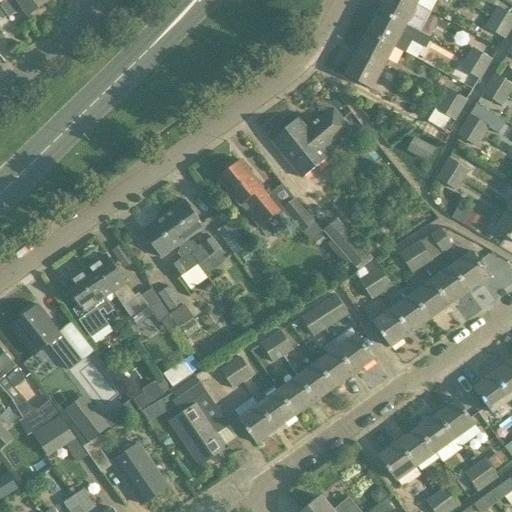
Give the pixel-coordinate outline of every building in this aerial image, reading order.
[(47,0),(6,0),(5,1),(5,2),(0,5),(0,17),(6,14),(9,18),(21,9),(26,16),(48,0),(47,0)] [(416,4),(407,0),(382,0),(377,11),(405,26),(416,4)] [(511,26),(511,15),(497,7),(491,17),(511,29),(511,26)] [(405,26),(377,11),(366,32),(394,47),(405,53),(411,41),(422,47),(427,37),(416,32),(405,26)] [(485,27),(504,39),(511,29),(491,17),(485,27)] [(394,47),(366,32),(355,53),(382,68),(394,47)] [(492,60),(472,48),(466,58),(486,70),(492,60)] [(382,68),(355,53),(343,75),(371,90),(378,77),(392,85),(397,76),(382,68)] [(480,80),(486,70),(466,58),(460,68),(480,80)] [(511,89),(511,84),(494,74),(488,84),(508,96),(511,89)] [(475,105),(495,117),(508,96),(488,84),(475,105)] [(467,101),(447,88),(441,99),(461,111),(467,101)] [(428,121),(422,132),(444,144),(450,133),(450,132),(454,121),(455,121),(461,111),(441,99),(427,121),(428,121)] [(495,117),(475,105),(463,125),(483,138),(495,117)] [(331,109),(307,130),(298,119),(271,141),(301,178),(328,156),(322,148),(347,128),(331,109)] [(457,135),(477,147),(483,138),(463,125),(457,135)] [(434,149),(414,138),(408,150),(428,161),(434,149)] [(468,170),(449,158),(442,168),(462,180),(468,170)] [(260,188),(261,188),(239,161),(217,178),(256,228),(278,211),(260,188)] [(436,178),(456,190),(462,180),(442,168),(436,178)] [(295,198),(282,208),(301,233),(302,232),(310,241),(321,232),(295,198)] [(163,216),(198,264),(220,248),(211,236),(197,247),(192,240),(190,242),(187,239),(204,227),(185,201),(163,216)] [(511,211),(507,209),(494,230),(511,241),(511,211)] [(474,230),(481,218),(470,211),(463,224),(474,230)] [(198,264),(163,216),(142,232),(161,258),(177,246),(180,250),(177,252),(182,259),(167,269),(176,280),(198,264)] [(323,231),(355,267),(368,256),(361,247),(369,239),(362,231),(354,238),(337,219),(323,231)] [(217,231),(234,255),(247,245),(230,222),(217,231)] [(384,235),(378,228),(371,233),(377,241),(384,235)] [(443,254),(452,247),(439,228),(430,234),(443,254)] [(432,260),(419,241),(408,248),(422,267),(432,260)] [(399,254),(412,273),(422,267),(408,248),(399,254)] [(450,266),(468,291),(489,277),(470,251),(450,266)] [(108,256),(86,271),(104,298),(112,292),(122,306),(125,304),(134,316),(147,307),(158,323),(169,316),(168,315),(151,289),(140,297),(137,300),(135,297),(125,283),(126,282),(108,256)] [(391,287),(375,261),(364,268),(382,293),(391,287)] [(431,280),(449,305),(468,291),(450,266),(431,280)] [(355,273),(372,299),(382,293),(364,268),(355,273)] [(104,298),(86,271),(65,286),(85,315),(78,320),(91,338),(109,325),(99,311),(103,309),(107,315),(114,310),(104,298)] [(272,289),(277,285),(271,277),(266,281),(272,289)] [(411,293),(429,319),(449,305),(431,280),(411,293)] [(171,313),(168,315),(169,316),(178,329),(193,318),(184,304),(182,305),(169,286),(157,294),(171,313)] [(392,307),(410,333),(429,319),(411,293),(392,307)] [(348,315),(336,295),(309,311),(323,331),(348,315)] [(32,356),(48,344),(69,371),(81,361),(37,305),(9,326),(32,356)] [(410,333),(392,307),(372,322),(390,347),(410,333)] [(301,317),(313,337),(323,331),(309,311),(301,317)] [(244,325),(234,332),(233,338),(237,345),(251,335),(244,325)] [(293,350),(280,331),(269,338),(283,357),(293,350)] [(335,347),(353,373),(373,358),(355,333),(335,347)] [(260,343),(273,363),(283,357),(269,338),(260,343)] [(316,361),(334,387),(353,373),(335,347),(334,348),(331,344),(324,349),(327,353),(316,361)] [(0,387),(12,401),(20,394),(14,388),(26,378),(15,365),(0,348),(0,387)] [(252,376),(240,357),(229,363),(242,383),(252,376)] [(511,397),(511,358),(492,372),(511,398),(511,397)] [(296,375),(314,401),(334,387),(316,361),(296,375)] [(220,369),(232,389),(242,383),(229,363),(220,369)] [(511,398),(492,372),(472,387),(491,412),(511,398)] [(177,409),(176,418),(171,421),(200,464),(226,447),(217,434),(229,426),(193,373),(168,390),(171,394),(172,393),(176,398),(172,401),(177,409)] [(277,389),(295,415),(314,401),(296,375),(277,389)] [(257,403),(275,429),(295,415),(277,389),(257,403)] [(142,406),(155,397),(150,390),(137,398),(142,406)] [(162,397),(143,409),(149,419),(168,407),(162,397)] [(436,413),(455,438),(475,424),(456,399),(436,413)] [(31,434),(49,421),(57,413),(48,401),(38,410),(33,409),(22,418),(31,434)] [(275,429),(257,403),(237,418),(255,443),(275,429)] [(79,423),(92,441),(111,427),(97,409),(79,423)] [(455,438),(436,413),(417,427),(435,452),(455,438)] [(48,457),(75,439),(60,416),(32,434),(48,457)] [(0,449),(12,439),(0,425),(0,449)] [(435,452),(417,427),(398,441),(416,466),(435,452)] [(101,473),(111,466),(99,449),(106,445),(100,437),(84,448),(101,473)] [(416,466),(398,441),(378,455),(396,481),(416,466)] [(138,443),(130,449),(128,445),(116,453),(119,457),(113,461),(142,505),(168,487),(138,443)] [(497,477),(484,459),(474,466),(487,484),(497,477)] [(464,473),(477,491),(487,484),(474,466),(464,473)] [(504,497),(511,507),(511,481),(509,478),(489,492),(497,502),(499,500),(500,500),(504,497)] [(458,505),(445,488),(436,494),(449,511),(458,505)] [(69,489),(61,495),(65,502),(73,496),(69,489)] [(83,511),(115,511),(114,508),(108,511),(99,511),(93,503),(92,503),(83,490),(73,496),(83,511)] [(473,504),(478,511),(483,511),(497,502),(489,492),(473,504)] [(433,511),(448,511),(449,511),(436,494),(426,502),(433,511)] [(83,511),(73,496),(65,502),(63,503),(68,511),(83,511)] [(332,510),(320,497),(302,511),(360,511),(348,497),(332,510)] [(389,511),(392,509),(385,501),(372,511),(389,511)]
